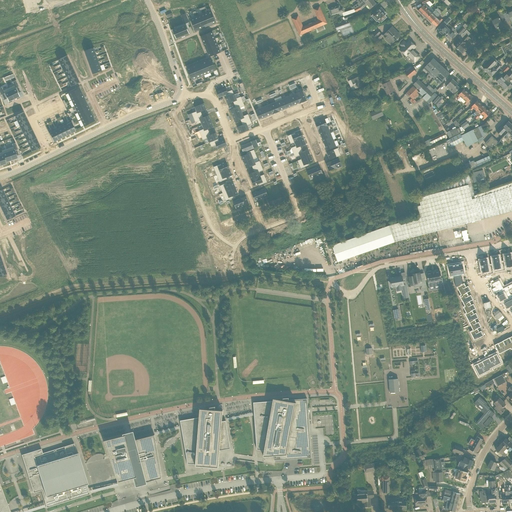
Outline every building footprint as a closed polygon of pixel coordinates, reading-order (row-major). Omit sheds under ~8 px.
[(14,0),(4,0),(6,9),(16,6),(14,0)] [(359,6),(366,0),(357,0),(356,1),(358,3),(353,6),(354,9),(359,6)] [(370,8),(376,4),(372,0),(366,0),(359,6),(354,9),(356,12),(361,9),(367,5),(370,8)] [(428,0),(422,0),(421,1),(423,5),(418,10),(422,15),(428,9),(430,7),(426,3),(429,1),(428,0)] [(324,25),(327,24),(320,6),(313,9),(318,20),(303,26),(298,15),(291,18),(299,36),(315,29),(317,33),(325,29),(324,25)] [(343,7),(340,8),(339,7),(329,10),(331,16),(344,12),(343,7)] [(371,15),(371,16),(376,22),(377,21),(379,23),(382,22),(386,18),(387,18),(387,17),(385,15),(387,14),(383,9),(381,7),(380,8),(375,12),(372,15),(371,16),(371,15)] [(430,23),(441,12),(437,8),(434,11),(432,13),(426,19),(430,23)] [(426,19),(432,13),(428,9),(422,15),(426,19)] [(511,21),(511,10),(507,13),(507,14),(506,14),(506,13),(503,15),(506,21),(511,19),(511,21)] [(211,11),(204,14),(209,25),(216,23),(211,11)] [(436,17),(442,12),(441,12),(430,23),(435,27),(442,20),(441,18),(439,20),(436,17)] [(204,14),(197,16),(202,28),(209,25),(204,14)] [(502,24),(506,21),(503,15),(500,16),(500,17),(499,18),(499,17),(492,20),(496,29),(502,26),(502,24)] [(197,16),(191,19),(195,31),(202,28),(197,16)] [(442,29),(439,32),(444,36),(450,30),(452,27),(448,23),(452,19),(449,17),(440,26),(442,29)] [(345,22),(335,25),(336,30),(346,26),(345,22)] [(186,24),(172,30),(176,39),(189,33),(186,24)] [(388,30),(384,34),(387,36),(390,39),(387,42),(391,45),(396,40),(399,36),(395,32),(396,31),(392,27),(388,30)] [(454,33),(456,31),(452,27),(450,30),(444,36),(449,41),(455,34),(454,33)] [(462,27),(456,33),(459,36),(465,30),(462,27)] [(379,41),(384,36),(377,30),(373,35),(371,37),(376,43),(379,40),(379,41)] [(469,33),(469,32),(466,30),(459,38),(461,40),(455,46),(458,49),(463,53),(470,45),(466,41),(469,37),(468,36),(470,34),(469,33)] [(212,32),(200,36),(203,43),(215,38),(212,32)] [(215,38),(203,43),(206,50),(218,45),(215,38)] [(402,47),(399,50),(405,56),(407,54),(412,59),(414,62),(419,57),(412,49),(415,47),(414,45),(414,44),(412,42),(411,42),(409,41),(406,44),(404,42),(400,45),(402,47)] [(511,45),(510,43),(503,47),(506,54),(511,49),(511,45)] [(218,45),(206,50),(209,57),(220,52),(218,45)] [(94,47),(84,51),(86,55),(95,52),(94,47)] [(502,60),(510,54),(509,52),(507,53),(501,58),(502,60)] [(66,56),(57,60),(60,64),(68,60),(66,56)] [(211,59),(206,61),(210,72),(216,70),(211,59)] [(429,74),(438,64),(433,59),(424,68),(429,73),(429,74)] [(483,68),(484,70),(485,70),(484,71),(486,72),(487,72),(496,62),(492,59),(485,66),(483,68)] [(68,60),(60,64),(62,69),(71,64),(68,60)] [(206,61),(199,64),(204,75),(210,72),(206,61)] [(491,76),(502,65),(498,61),(496,63),(496,62),(487,72),(491,76)] [(71,64),(62,69),(64,73),(73,69),(71,64)] [(199,64),(192,66),(197,78),(204,75),(199,64)] [(436,77),(444,69),(438,64),(429,74),(434,79),(435,77),(436,77)] [(410,65),(405,69),(407,72),(405,73),(409,78),(416,72),(412,67),(412,68),(410,65)] [(100,66),(91,69),(93,74),(102,70),(100,66)] [(192,66),(187,68),(192,80),(197,78),(192,66)] [(73,69),(64,73),(66,77),(75,73),(73,69)] [(434,79),(436,81),(438,79),(441,82),(446,77),(449,73),(444,69),(436,77),(435,77),(434,79)] [(511,73),(511,72),(511,70),(509,71),(506,74),(504,77),(502,75),(496,81),(501,85),(511,73)] [(511,72),(511,73),(501,85),(505,89),(507,87),(508,86),(510,84),(510,83),(511,81),(511,79),(511,78),(511,72)] [(75,73),(66,77),(68,82),(77,77),(75,73)] [(77,77),(68,82),(70,86),(79,82),(77,77)] [(357,78),(348,81),(352,90),(355,89),(361,86),(357,78)] [(424,85),(421,83),(418,79),(413,84),(419,90),(424,85)] [(457,85),(458,84),(452,79),(447,85),(448,85),(446,87),(454,94),(460,87),(457,85)] [(14,85),(8,88),(14,99),(19,96),(15,88),(19,86),(16,80),(12,82),(14,85)] [(42,88),(36,91),(39,97),(46,94),(47,95),(51,93),(48,86),(51,85),(49,80),(40,84),(42,88)] [(387,94),(394,91),(389,81),(382,84),(387,94)] [(420,91),(419,93),(421,95),(423,94),(424,95),(422,98),(426,102),(426,101),(433,94),(429,90),(426,87),(424,85),(419,90),(420,91)] [(429,85),(426,87),(429,90),(433,94),(434,92),(436,91),(434,89),(429,85)] [(418,91),(417,90),(413,86),(406,93),(413,100),(419,94),(417,92),(418,91)] [(1,87),(0,87),(0,94),(0,95),(4,93),(8,101),(14,99),(8,88),(3,90),(1,87)] [(226,87),(216,91),(219,97),(223,96),(224,95),(225,98),(234,94),(232,90),(227,92),(226,87)] [(79,88),(68,93),(71,100),(82,94),(79,88)] [(459,96),(457,98),(458,99),(457,100),(460,102),(461,101),(463,99),(468,93),(464,89),(460,93),(458,95),(459,96)] [(303,91),(296,94),(300,103),(307,100),(303,91)] [(234,94),(225,98),(228,104),(229,104),(233,102),(234,105),(243,101),(241,97),(240,97),(238,93),(236,94),(234,94)] [(465,105),(473,97),(468,93),(463,99),(466,101),(464,104),(465,105)] [(82,94),(71,100),(74,106),(85,101),(82,94)] [(296,94),(289,96),(293,106),(299,103),(300,103),(296,94)] [(436,94),(431,101),(435,104),(440,97),(436,94)] [(289,96),(282,99),(286,108),(293,106),(289,96)] [(282,99),(275,102),(279,111),(286,108),(282,99)] [(476,111),(481,104),(477,100),(470,109),(472,111),(473,109),(476,111)] [(85,101),(74,106),(77,113),(89,107),(85,101)] [(235,107),(230,110),(232,116),(242,112),(240,108),(244,106),(243,101),(234,105),(235,107)] [(275,102),(269,105),(272,114),(279,111),(275,102)] [(196,111),(192,113),(193,116),(193,118),(202,114),(201,112),(206,109),(204,103),(194,107),(196,111)] [(480,115),(486,108),(481,104),(476,111),(474,113),(476,115),(472,119),(474,121),(480,115)] [(269,105),(262,107),(266,117),(272,114),(269,105)] [(89,107),(77,113),(80,119),(92,114),(89,107)] [(262,107),(255,110),(259,120),(266,117),(262,107)] [(483,121),(490,112),(486,108),(480,115),(483,117),(481,119),(483,121)] [(371,113),(373,119),(383,115),(380,109),(371,113)] [(23,112),(15,116),(17,121),(25,116),(23,112)] [(242,112),(232,116),(235,122),(240,119),(241,122),(250,119),(248,114),(243,116),(242,112)] [(92,114),(80,119),(84,126),(95,121),(92,114)] [(202,114),(193,118),(194,120),(195,123),(200,121),(202,125),(211,121),(208,115),(203,117),(202,114)] [(25,116),(17,121),(19,125),(28,121),(25,116)] [(241,126),(237,127),(240,134),(249,130),(247,125),(252,123),(250,119),(241,122),(243,125),(241,126)] [(325,119),(315,123),(318,130),(328,126),(325,119)] [(28,121),(19,125),(21,129),(30,125),(28,121)] [(203,129),(199,131),(201,135),(209,132),(208,129),(213,127),(211,121),(202,125),(203,129)] [(469,125),(467,123),(466,121),(461,125),(464,129),(469,125)] [(507,132),(511,127),(511,124),(508,121),(502,127),(501,126),(496,131),(501,135),(505,130),(507,132)] [(71,122),(66,124),(71,133),(75,131),(72,125),(71,123),(71,122)] [(66,124),(62,127),(66,135),(71,133),(66,124)] [(30,125),(21,129),(23,134),(32,129),(30,125)] [(472,130),(476,128),(474,125),(469,128),(468,127),(464,131),(465,133),(472,130)] [(328,126),(318,130),(321,137),(330,133),(328,126)] [(62,127),(58,129),(62,137),(66,135),(62,127)] [(460,133),(449,139),(452,146),(453,146),(463,141),(464,141),(466,146),(478,141),(477,139),(483,137),(482,135),(478,127),(476,128),(472,130),(465,133),(465,134),(464,131),(461,132),(460,133)] [(32,129),(23,134),(25,138),(34,134),(32,129)] [(58,129),(54,131),(58,139),(62,137),(58,129)] [(455,135),(453,131),(453,129),(446,132),(449,137),(449,138),(455,135)] [(54,131),(49,133),(53,142),(58,139),(54,131)] [(209,132),(201,135),(203,140),(207,138),(209,142),(218,139),(216,133),(212,134),(210,135),(209,132)] [(294,133),(287,136),(290,143),(303,138),(301,132),(295,134),(295,133),(294,133)] [(330,133),(321,137),(324,143),(333,139),(330,133)] [(426,146),(447,138),(445,133),(424,141),(426,146)] [(34,134),(25,138),(27,142),(36,138),(34,134)] [(489,151),(498,143),(491,136),(485,143),(490,148),(488,150),(489,151)] [(36,138),(27,142),(29,147),(38,142),(36,138)] [(303,138),(290,143),(290,144),(294,142),(296,146),(291,148),(293,152),(301,149),(300,146),(306,144),(303,138)] [(218,139),(209,142),(209,143),(209,142),(211,147),(216,145),(218,149),(227,146),(224,139),(222,140),(219,142),(218,139)] [(261,145),(259,139),(256,140),(255,140),(251,141),(251,142),(243,145),(245,148),(246,151),(261,145)] [(333,139),(324,143),(327,150),(336,147),(333,139)] [(38,142),(29,147),(31,151),(40,147),(38,142)] [(13,147),(7,149),(11,160),(17,158),(14,150),(18,149),(15,143),(12,144),(13,147)] [(338,148),(327,153),(329,160),(341,155),(338,148)] [(7,149),(2,151),(2,152),(5,162),(11,160),(7,149)] [(301,149),(293,152),(293,153),(294,155),(295,157),(300,155),(301,159),(297,161),(298,161),(310,156),(308,150),(307,150),(302,152),(301,149)] [(247,154),(241,156),(244,162),(257,157),(254,150),(246,153),(247,154)] [(310,156),(298,161),(301,168),(308,165),(307,164),(313,162),(310,156)] [(471,170),(491,161),(489,156),(474,162),(474,160),(468,162),(471,170)] [(257,157),(244,162),(246,168),(252,166),(253,169),(261,165),(259,161),(255,163),(253,159),(257,157)] [(339,158),(326,163),(329,171),(336,168),(336,169),(342,167),(339,158)] [(221,164),(213,167),(216,174),(229,169),(227,163),(221,165),(221,164)] [(254,172),(249,174),(251,180),(264,175),(264,174),(260,176),(259,172),(262,170),(263,170),(261,165),(253,169),(254,172)] [(320,166),(307,171),(310,180),(316,177),(315,176),(323,173),(320,166)] [(229,169),(216,174),(219,182),(227,179),(226,177),(232,175),(229,169)] [(483,170),(471,173),(472,180),(484,177),(483,170)] [(475,194),(469,173),(418,196),(420,205),(417,206),(420,217),(408,220),(389,225),(332,245),(337,262),(394,242),(511,211),(511,182),(510,183),(510,182),(475,194)] [(264,175),(251,180),(253,186),(259,184),(260,185),(267,182),(264,175)] [(227,183),(219,186),(222,193),(235,188),(233,182),(227,184),(227,183)] [(235,188),(222,193),(225,201),(233,198),(232,196),(238,194),(235,188)] [(265,188),(252,194),(255,201),(262,198),(262,199),(268,197),(265,188)] [(246,196),(233,201),(236,210),(242,207),(241,207),(249,204),(247,199),(246,196)] [(7,198),(0,201),(0,206),(0,207),(9,203),(7,198)] [(9,203),(0,207),(2,211),(11,207),(9,203)] [(11,207),(2,211),(4,215),(13,211),(11,207)] [(13,211),(4,215),(6,220),(15,216),(13,211)] [(24,241),(18,243),(21,249),(26,246),(28,250),(34,248),(29,239),(33,237),(30,232),(21,236),(24,241)] [(31,257),(26,259),(29,266),(33,264),(33,265),(35,264),(35,263),(43,259),(40,253),(43,252),(40,246),(29,251),(31,257)] [(498,256),(492,257),(494,269),(500,268),(501,270),(504,270),(503,263),(500,263),(498,256)] [(486,259),(480,261),(482,272),(488,271),(489,274),(492,273),(491,266),(488,266),(486,259)] [(456,265),(455,265),(457,275),(458,282),(459,285),(462,284),(462,282),(461,274),(464,274),(462,264),(458,264),(456,264),(456,265)] [(452,265),(449,266),(451,276),(454,276),(455,283),(456,287),(458,286),(459,285),(458,282),(457,275),(455,265),(452,265)] [(442,278),(441,278),(440,271),(435,272),(431,272),(431,273),(427,273),(429,287),(439,285),(439,284),(443,283),(442,278)] [(412,276),(408,277),(410,286),(414,286),(415,287),(421,286),(422,287),(426,287),(424,278),(420,279),(419,274),(419,273),(412,274),(412,276)] [(402,277),(390,279),(392,287),(396,287),(402,286),(402,289),(403,294),(408,293),(405,277),(402,278),(402,277)] [(494,288),(491,289),(494,293),(511,284),(502,289),(497,281),(492,284),(494,288)] [(459,285),(458,286),(462,294),(461,295),(470,290),(468,286),(466,287),(464,283),(462,284),(459,285)] [(511,284),(494,293),(498,291),(500,295),(498,296),(500,300),(511,294),(510,295),(507,291),(511,288),(511,284)] [(470,290),(461,295),(465,303),(463,304),(473,299),(471,295),(468,296),(467,292),(470,290)] [(511,294),(500,300),(500,301),(504,298),(506,302),(504,303),(506,307),(511,304),(511,294)] [(473,299),(463,304),(468,312),(466,313),(475,308),(473,304),(471,305),(469,301),(473,299)] [(475,308),(466,313),(470,321),(469,322),(478,317),(476,313),(474,314),(472,310),(476,308),(475,308)] [(478,317),(469,322),(473,330),(471,331),(481,326),(478,322),(476,323),(474,319),(478,317)] [(481,326),(471,331),(476,339),(483,335),(481,331),(479,332),(477,328),(481,326)] [(502,341),(500,342),(505,351),(510,348),(506,339),(502,341)] [(498,343),(494,345),(499,354),(505,351),(500,342),(498,343)] [(493,356),(491,357),(495,366),(501,363),(497,354),(493,356)] [(489,358),(485,360),(490,369),(495,366),(491,357),(489,358)] [(482,362),(480,363),(484,372),(490,369),(485,360),(482,361),(482,362)] [(477,363),(474,365),(478,374),(484,372),(480,363),(477,364),(477,363)] [(502,375),(494,379),(498,386),(506,382),(502,375)] [(398,379),(388,380),(389,393),(399,392),(398,379)] [(494,387),(496,386),(494,382),(492,379),(480,387),(482,390),(492,384),(494,387)] [(481,418),(481,417),(476,423),(483,429),(485,426),(487,427),(493,419),(491,417),(494,413),(489,409),(490,408),(486,405),(488,404),(479,396),(474,403),(478,406),(479,405),(483,408),(482,408),(483,408),(485,410),(484,412),(484,414),(481,418)] [(272,401),(253,402),(254,415),(257,449),(264,451),(263,456),(265,456),(273,455),(273,456),(274,457),(276,457),(275,460),(285,459),(294,459),(301,458),(302,458),(310,458),(311,458),(308,415),(308,412),(308,410),(307,408),(307,398),(288,400),(288,398),(289,398),(288,397),(283,398),(282,400),(273,398),(272,401)] [(505,404),(502,401),(499,398),(493,403),(496,406),(494,408),(498,412),(501,414),(504,410),(502,408),(505,404)] [(215,406),(209,407),(209,409),(200,408),(199,408),(199,417),(180,420),(181,427),(187,464),(195,464),(195,466),(218,467),(219,450),(230,449),(226,420),(222,421),(222,410),(215,410),(215,406)] [(144,482),(162,478),(154,435),(132,440),(127,442),(125,435),(104,440),(118,482),(142,476),(143,479),(144,482)] [(483,440),(479,437),(477,436),(474,441),(471,439),(468,444),(471,446),(469,449),(476,453),(483,440)] [(511,441),(510,443),(505,438),(501,443),(501,444),(506,449),(506,448),(507,449),(510,447),(511,448),(511,447),(511,441)] [(78,453),(77,453),(74,443),(42,453),(41,449),(21,455),(26,470),(33,493),(41,490),(46,506),(46,508),(90,494),(89,493),(86,484),(87,483),(78,453)] [(504,451),(506,449),(501,444),(495,449),(504,458),(507,455),(504,451)] [(464,450),(464,449),(455,446),(453,451),(463,455),(464,451),(464,450)] [(470,468),(473,461),(464,457),(463,460),(460,459),(458,465),(464,468),(464,466),(470,468)] [(511,463),(510,462),(506,457),(502,460),(509,467),(511,464),(511,463)] [(441,470),(440,459),(433,460),(434,471),(441,470)] [(497,463),(495,462),(491,460),(487,467),(494,471),(494,470),(498,472),(500,469),(495,467),(497,463)] [(505,470),(509,467),(502,460),(499,463),(505,470)] [(376,471),(374,463),(364,465),(365,473),(376,471)] [(457,468),(454,469),(454,472),(457,473),(455,477),(464,480),(464,479),(465,480),(466,476),(465,476),(466,473),(463,472),(463,471),(458,470),(458,468),(457,468)] [(446,472),(445,471),(445,470),(433,471),(433,472),(432,472),(433,482),(442,481),(442,473),(446,472)] [(511,476),(509,470),(503,473),(506,479),(511,476)] [(424,488),(429,488),(425,477),(420,478),(424,488)] [(0,484),(0,511),(10,511),(8,505),(2,489),(0,484)] [(505,494),(500,494),(500,499),(503,499),(503,503),(509,503),(507,485),(506,485),(504,485),(505,494)] [(431,496),(430,490),(429,490),(424,490),(422,490),(422,492),(414,493),(415,506),(420,506),(420,504),(427,504),(426,496),(431,496)] [(457,504),(460,494),(445,490),(442,500),(447,501),(457,504)] [(498,492),(495,492),(495,490),(491,491),(492,495),(488,495),(488,503),(489,502),(490,504),(492,503),(493,502),(496,502),(496,499),(499,499),(498,492)] [(488,495),(486,495),(486,491),(480,491),(480,497),(481,497),(481,503),(488,503),(488,495)] [(367,498),(374,498),(374,492),(366,492),(366,494),(358,494),(354,494),(354,499),(357,499),(357,503),(363,503),(363,507),(368,507),(367,498)] [(396,501),(396,497),(392,497),(392,501),(394,501),(394,509),(406,509),(406,501),(396,501)] [(447,501),(444,509),(448,510),(450,510),(455,511),(457,504),(447,501)]
